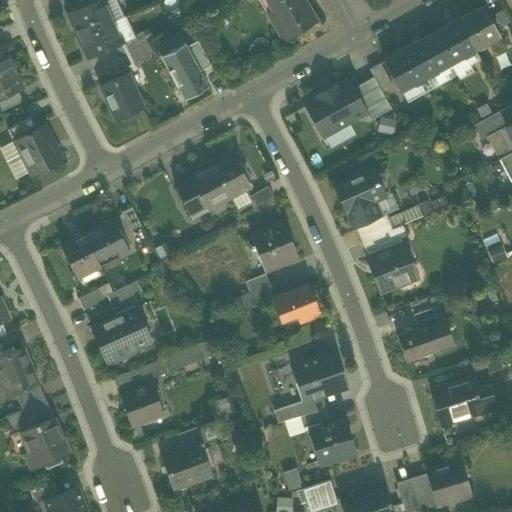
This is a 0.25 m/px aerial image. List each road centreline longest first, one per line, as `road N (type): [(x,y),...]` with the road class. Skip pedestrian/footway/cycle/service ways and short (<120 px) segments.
road 1 (residential): [(252,96),(332,255),(401,441)]
road 2 (residential): [(9,226),(129,502)]
road 3 (residential): [(105,178),(27,0)]
road 4 (residential): [(252,96),(105,178)]
road 5 (residential): [(362,39),(252,96)]
